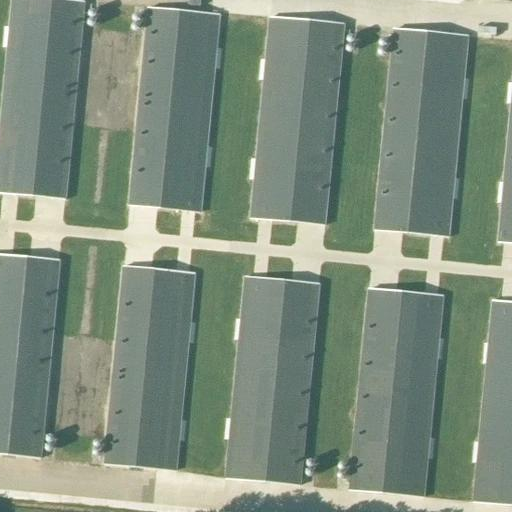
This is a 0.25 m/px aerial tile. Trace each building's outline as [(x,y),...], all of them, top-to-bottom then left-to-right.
[(84,2),(61,0),(20,0),(2,197),(66,203),(84,2)] [(212,14),(148,8),(129,209),(193,215),(212,14)] [(324,227),(342,26),(270,19),(252,220),(324,227)] [(466,37),(394,31),(375,231),(447,238),(466,37)] [(511,106),(499,243),(511,244),(511,106)] [(61,260),(0,253),(0,456),(42,461),(61,260)] [(188,272),(124,266),(106,467),(169,473),(188,272)] [(319,285),(247,278),(230,479),(302,485),(319,285)] [(442,296),(370,289),(350,490),(422,497),(442,296)] [(511,303),(494,301),(475,502),(511,505),(511,303)]
